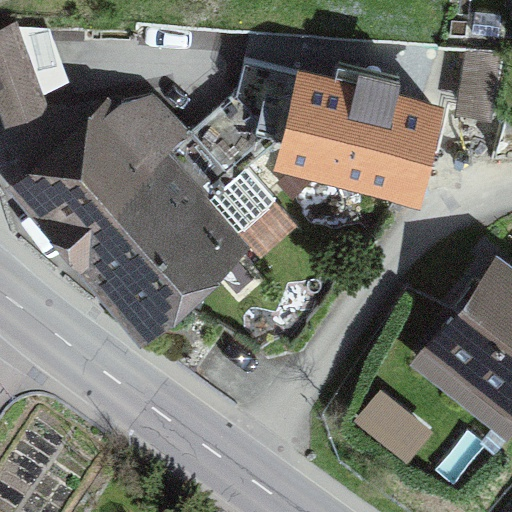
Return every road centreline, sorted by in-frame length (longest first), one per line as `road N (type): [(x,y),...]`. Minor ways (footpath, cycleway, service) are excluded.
road 1 (residential): [(511,189),(459,205),(411,238),(246,473)]
road 2 (primary): [(246,473),(36,317)]
road 3 (unknown): [(0,121),(41,113),(129,66),(155,68),(208,94)]
